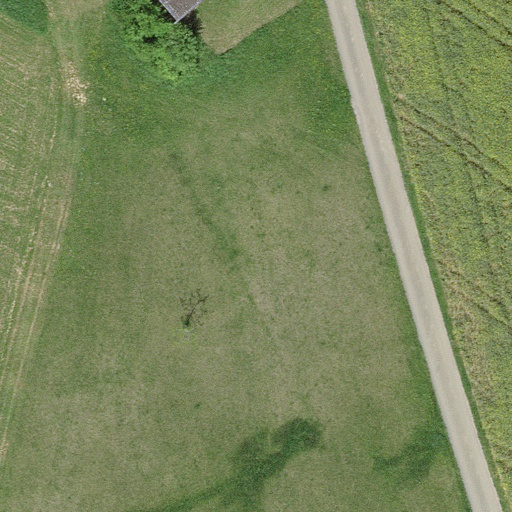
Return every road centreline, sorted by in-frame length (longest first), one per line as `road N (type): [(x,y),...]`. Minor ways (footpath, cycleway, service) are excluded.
road 1 (unclassified): [(492,511),(342,0)]
road 2 (track): [(0,506),(74,141),(66,0)]
